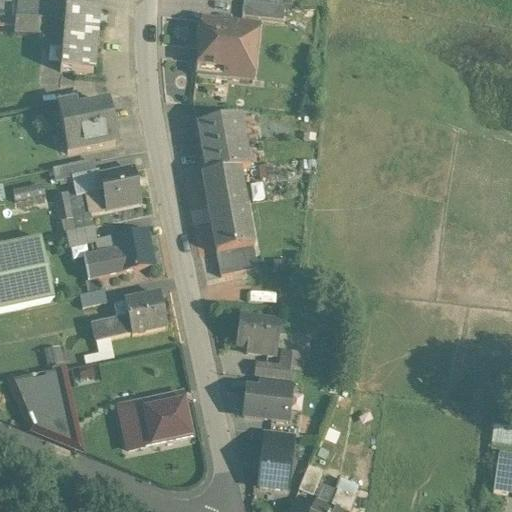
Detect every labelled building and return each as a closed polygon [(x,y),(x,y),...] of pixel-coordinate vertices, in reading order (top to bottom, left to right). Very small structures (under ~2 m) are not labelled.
[(44,0),(16,0),(14,26),(42,28),(44,0)] [(255,0),(254,11),(283,14),(292,15),(292,0),(255,0)] [(254,11),(241,9),(239,26),(281,31),(283,14),(254,11)] [(96,18),(64,15),(58,79),(90,82),(96,18)] [(42,28),(14,26),(13,43),(41,45),(42,28)] [(257,36),(201,30),(195,84),(251,90),(257,36)] [(106,112),(74,119),(73,111),(54,114),(64,162),(114,152),(106,112)] [(216,115),(191,112),(195,133),(218,129),(216,115)] [(218,129),(195,133),(204,182),(204,183),(238,176),(239,177),(250,175),(240,125),(218,129)] [(90,169),(51,177),(54,189),(92,181),(90,169)] [(238,176),(204,183),(204,182),(202,183),(216,260),(250,254),(252,253),(239,177),(238,176)] [(131,178),(96,186),(99,199),(84,202),(88,222),(103,219),(138,212),(131,178)] [(92,181),(54,189),(57,203),(67,201),(73,199),(74,204),(84,202),(99,199),(96,186),(92,181)] [(73,199),(67,201),(75,238),(91,234),(88,222),(84,202),(74,204),(73,199)] [(65,240),(75,238),(67,201),(57,203),(62,228),(54,230),(57,241),(65,240)] [(75,238),(65,240),(68,255),(94,249),(91,234),(75,238)] [(136,236),(125,239),(126,244),(113,247),(116,260),(83,267),(88,289),(97,287),(153,275),(145,240),(137,241),(136,236)] [(39,245),(0,253),(0,318),(53,307),(39,245)] [(250,254),(216,260),(220,283),(254,277),(250,254)] [(88,289),(85,289),(87,300),(100,298),(97,287),(88,289)] [(87,300),(79,302),(82,317),(106,312),(103,297),(87,300)] [(159,302),(124,309),(124,311),(127,324),(118,326),(122,344),(131,342),(131,343),(166,335),(159,302)] [(124,311),(113,313),(116,327),(118,326),(127,324),(124,311)] [(277,329),(241,325),(237,354),(254,356),(253,362),(273,364),(277,329)] [(116,327),(91,332),(94,350),(95,350),(109,347),(122,344),(118,326),(116,327)] [(112,364),(109,347),(95,350),(97,361),(82,364),(84,370),(112,364)] [(59,355),(44,358),(48,373),(63,370),(59,355)] [(280,362),(279,374),(291,375),(290,377),(299,378),(300,364),(280,362)] [(96,371),(68,377),(71,392),(99,386),(96,371)] [(254,384),(259,385),(289,389),(290,377),(291,375),(279,374),(255,371),(254,384)] [(297,390),(299,378),(290,377),(289,389),(291,389),(297,390)] [(52,378),(9,387),(20,414),(41,409),(45,425),(62,421),(52,378)] [(259,385),(257,397),(289,401),(291,389),(289,389),(259,385)] [(289,401),(258,397),(257,397),(246,396),(242,423),(286,429),(289,401)] [(182,399),(117,413),(126,459),(191,445),(182,399)] [(511,434),(492,432),(489,450),(511,452),(511,434)] [(291,442),(264,438),(263,450),(290,454),(291,442)] [(290,454),(263,450),(262,450),(257,494),(285,497),(290,454)] [(511,464),(498,462),(492,498),(511,500),(511,464)] [(320,479),(307,473),(298,496),(311,501),(320,479)] [(356,496),(337,488),(333,498),(337,500),(352,506),(356,496)] [(366,500),(356,496),(352,506),(353,507),(361,510),(366,500)] [(331,511),(316,511),(315,511),(314,511),(350,511),(353,507),(352,506),(337,500),(331,511)]
